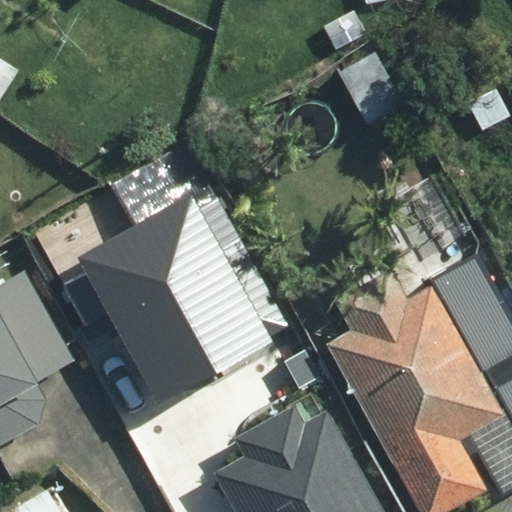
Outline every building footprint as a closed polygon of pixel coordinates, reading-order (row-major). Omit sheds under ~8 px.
[(393,104),(359,50),(319,75),(353,129),(393,104)] [(0,64),(0,84),(9,71),(0,64)] [(502,115),(489,90),(469,100),(483,125),(502,115)] [(407,120),(376,120),(377,146),(408,145),(407,120)] [(0,437),(29,422),(36,398),(25,379),(64,357),(16,272),(0,280),(0,437)] [(346,331),(320,346),(411,511),(432,511),(476,488),(457,452),(477,440),(469,427),(493,414),(470,372),(511,349),(511,325),(493,291),(440,321),(423,289),(398,303),(382,273),(330,302),(346,331)] [(196,396),(153,333),(93,374),(137,437),(196,396)] [(371,511),(315,414),(294,425),(283,407),(226,440),(237,458),(205,475),(226,511),(371,511)] [(52,511),(39,490),(1,511),(52,511)]
